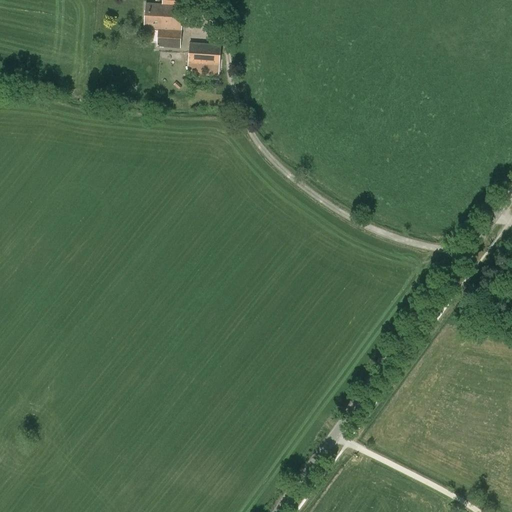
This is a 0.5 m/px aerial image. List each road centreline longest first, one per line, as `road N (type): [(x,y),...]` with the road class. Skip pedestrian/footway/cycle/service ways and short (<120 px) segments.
road 1 (secondary): [(278,511),(511,191)]
road 2 (unknown): [(233,93),(268,155),(329,205),(405,241),(466,253)]
